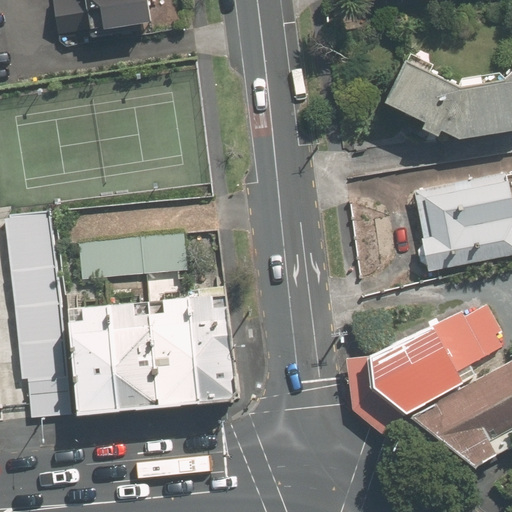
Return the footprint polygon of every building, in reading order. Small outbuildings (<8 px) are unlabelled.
[(52,0),(54,16),(145,4),(144,0),(52,0)] [(145,4),(54,16),(57,33),(86,30),(87,38),(140,32),(139,26),(147,25),(145,4)] [(511,72),(501,84),(499,84),(497,75),(459,81),(461,90),(458,91),(427,75),(430,68),(407,56),(404,63),(382,107),(423,126),(420,133),(436,140),(439,134),(456,142),(511,133),(511,72)] [(511,219),(504,176),(413,193),(422,240),(418,241),(426,275),(511,254),(511,219)] [(70,390),(48,211),(9,216),(9,220),(2,221),(21,379),(26,378),(28,395),(70,390)] [(185,230),(78,240),(82,278),(144,272),(144,265),(187,261),(185,230)] [(82,323),(71,324),(79,413),(240,397),(229,310),(211,312),(209,300),(163,305),(164,315),(133,319),(130,306),(80,313),(82,323)] [(407,411),(475,374),(468,362),(500,345),(492,332),(500,328),(487,302),(463,315),(462,310),(370,352),(374,385),(407,411)] [(374,385),(370,352),(347,354),(353,409),(386,438),(407,411),(374,385)] [(407,411),(473,463),(511,442),(511,428),(510,425),(511,423),(511,353),(475,374),(407,411)]
